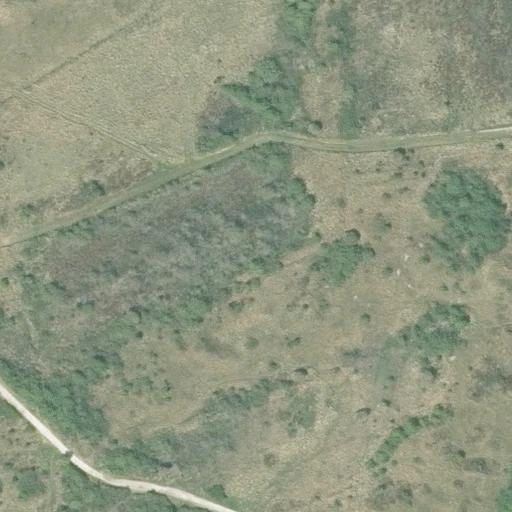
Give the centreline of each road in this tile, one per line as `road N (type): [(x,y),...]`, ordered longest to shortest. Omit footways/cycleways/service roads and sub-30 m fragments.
road 1 (track): [(0,242),(250,145),(361,150),(511,136)]
road 2 (track): [(223,511),(96,475),(0,391)]
